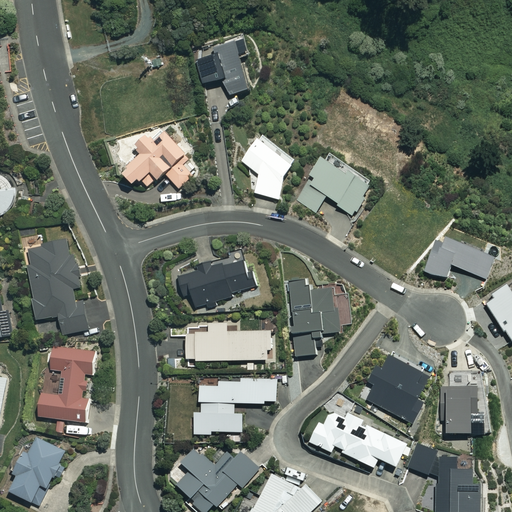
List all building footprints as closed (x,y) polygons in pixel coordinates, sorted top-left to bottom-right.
[(248,56),(242,39),(213,48),(216,56),(197,62),(204,85),(223,79),(228,96),(252,88),(250,84),(246,86),(238,59),(248,56)] [(191,162),(163,132),(151,143),(145,137),(134,146),(140,153),(120,172),(132,185),(139,178),(147,187),(163,173),(178,188),(193,175),(186,167),(191,162)] [(292,166),(257,140),(241,161),(259,175),(254,193),(277,199),(283,178),(292,166)] [(370,186),(321,158),(310,176),(312,177),(298,201),(317,212),(326,196),(338,203),(336,206),(353,215),(370,186)] [(1,175),(0,174),(0,215),(3,215),(9,211),(14,205),(16,198),(16,190),(13,184),(8,178),(1,175)] [(68,253),(66,240),(42,243),(43,247),(26,249),(36,320),(59,316),(61,334),(87,331),(83,301),(75,302),(73,287),(81,286),(77,261),(68,253)] [(247,272),(244,260),(225,266),(223,259),(198,266),(199,270),(177,276),(182,296),(190,294),(194,307),(232,296),(231,292),(256,285),(252,271),(247,272)] [(332,304),(331,287),(308,289),(308,285),(304,285),(304,280),(290,281),(295,356),(315,355),(313,334),(338,332),(336,304),(332,304)] [(511,345),(511,297),(508,292),(485,306),(511,346),(511,345)] [(0,297),(0,337),(13,336),(9,311),(4,312),(1,297),(0,297)] [(227,332),(226,323),(209,324),(209,332),(186,333),(187,361),(266,359),(266,349),(271,349),(271,331),(227,332)] [(95,352),(52,347),(50,370),(65,371),(62,395),(39,393),(36,416),(85,422),(90,374),(93,375),(95,352)] [(429,376),(389,355),(381,369),(375,366),(367,382),(374,386),(367,400),(412,423),(422,402),(416,399),(429,376)] [(240,379),(240,382),(218,382),(218,386),(199,386),(199,401),(201,402),(201,413),(194,413),(194,434),(210,434),(210,431),(242,431),(242,414),(234,414),(234,403),(276,403),(276,379),(240,379)] [(476,386),(439,386),(439,420),(445,420),(445,433),(469,433),(469,414),(476,414),(476,386)] [(331,452),(334,445),(344,449),(342,453),(374,467),(378,458),(395,466),(406,444),(361,423),(362,420),(347,413),(345,418),(329,411),(324,424),(318,422),(309,442),(331,452)] [(64,452),(36,438),(29,454),(22,451),(12,472),(17,475),(9,491),(38,505),(64,452)] [(434,456),(436,451),(416,444),(409,467),(437,476),(435,511),(443,511),(478,511),(480,482),(471,482),(471,470),(455,469),(456,459),(438,458),(434,456)] [(213,466),(195,448),(181,463),(189,471),(176,485),(193,501),(189,505),(196,511),(206,511),(214,504),(216,506),(238,483),(242,487),(259,469),(241,451),(233,460),(226,453),(213,466)] [(299,489),(272,474),(257,499),(247,493),(235,511),(309,511),(321,501),(305,484),(299,489)]
